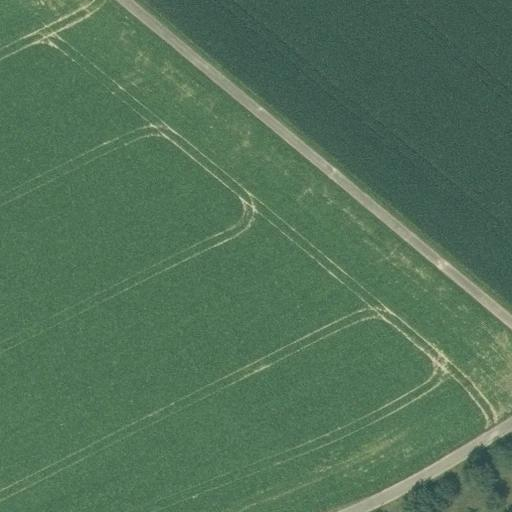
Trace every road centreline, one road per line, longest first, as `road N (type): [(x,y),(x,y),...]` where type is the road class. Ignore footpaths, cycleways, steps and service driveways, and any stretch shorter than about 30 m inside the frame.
road 1 (track): [(511,325),(124,0)]
road 2 (unclassified): [(511,423),(349,511)]
